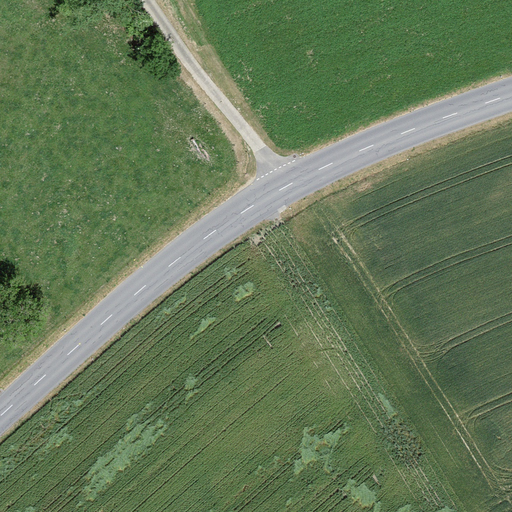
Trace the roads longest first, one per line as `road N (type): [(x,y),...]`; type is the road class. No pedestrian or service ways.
road 1 (tertiary): [(511,94),(286,189),(134,297),(0,418)]
road 2 (track): [(151,0),(286,189)]
